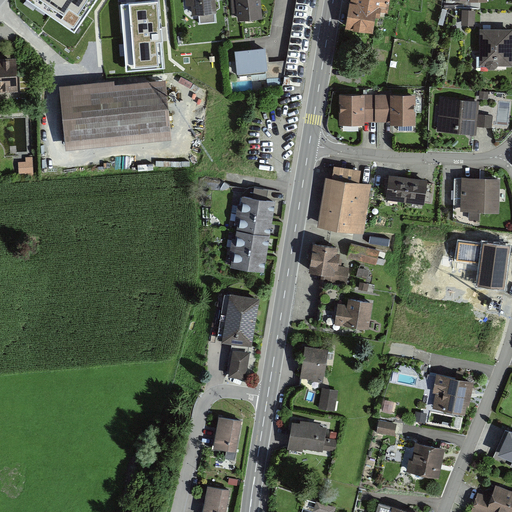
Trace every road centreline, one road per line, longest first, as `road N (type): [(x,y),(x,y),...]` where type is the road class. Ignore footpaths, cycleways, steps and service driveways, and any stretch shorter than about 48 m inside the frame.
road 1 (primary): [(309,145),(267,397)]
road 2 (residential): [(506,156),(388,157),(309,145)]
road 3 (residential): [(511,335),(444,511)]
road 4 (residential): [(267,397),(209,397),(178,511)]
road 5 (primary): [(333,0),(309,145)]
